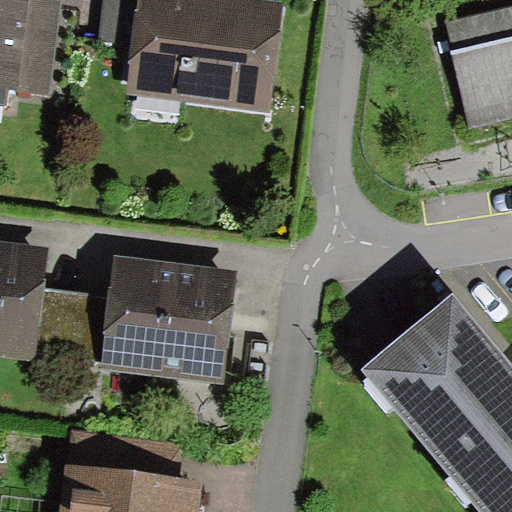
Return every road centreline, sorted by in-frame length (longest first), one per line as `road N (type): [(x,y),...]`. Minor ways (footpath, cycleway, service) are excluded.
road 1 (residential): [(277,511),(304,285),(343,236)]
road 2 (residential): [(343,236),(332,160),(349,0)]
road 3 (residential): [(343,236),(396,248),(511,231)]
